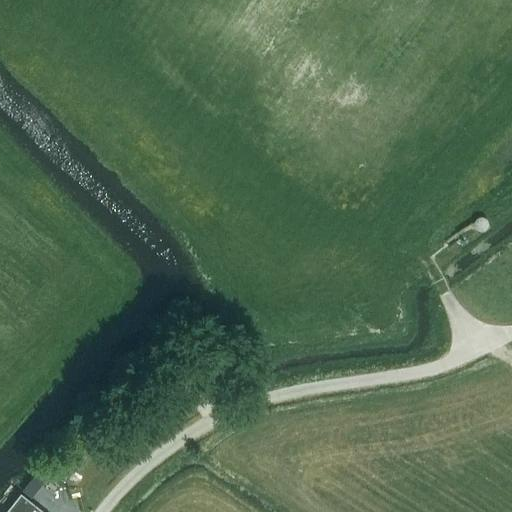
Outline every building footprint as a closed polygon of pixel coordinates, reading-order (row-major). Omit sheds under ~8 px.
[(487,225),(487,224),(487,223),(487,222),(487,221),(486,220),(485,219),(484,219),(484,218),(483,218),(482,218),(481,218),(480,218),(479,219),(478,219),(478,220),(477,220),(477,221),(477,222),(476,223),(476,224),(476,225),(477,225),(477,226),(477,227),(478,227),(478,228),(479,228),(480,229),(481,229),(482,229),(483,229),(484,229),(484,228),(485,228),(486,227),(486,226),(487,226),(487,225)] [(384,229),(384,231),(385,233),(386,235),(388,236),(390,237),(393,237),(395,236),(397,234),(398,232),(398,229),(397,227),(396,225),(394,224),(392,223),(389,223),(387,224),(385,225),(384,227),(384,229)] [(180,386),(209,357),(193,340),(164,370),(180,386)] [(142,395),(133,387),(129,391),(126,388),(122,392),(134,404),(142,395)] [(116,397),(111,401),(115,405),(111,409),(119,417),(128,409),(116,397)] [(30,480),(22,490),(31,497),(39,487),(30,480)] [(9,506),(9,507),(4,511),(42,511),(19,494),(9,506)]
